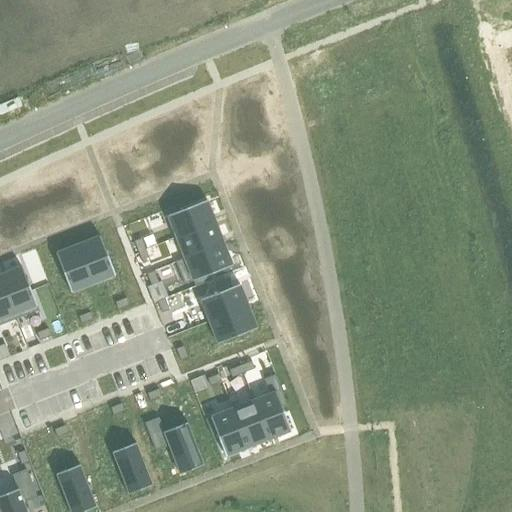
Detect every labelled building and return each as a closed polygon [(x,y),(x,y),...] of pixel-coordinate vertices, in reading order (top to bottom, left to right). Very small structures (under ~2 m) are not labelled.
[(182,203),(165,210),(176,237),(216,222),(207,200),(207,199),(184,209),(182,203)] [(184,258),(175,261),(175,262),(224,243),(216,222),(176,237),(184,258)] [(100,235),(78,244),(93,284),(115,275),(100,235)] [(141,238),(134,241),(138,252),(146,249),(141,238)] [(224,243),(175,262),(184,284),(193,280),(195,286),(212,279),(210,274),(232,265),(224,243)] [(78,244),(56,253),(71,292),(93,284),(78,244)] [(146,249),(138,252),(142,263),(150,260),(146,249)] [(22,266),(0,274),(0,275),(17,319),(39,310),(22,266)] [(127,266),(119,269),(124,280),(131,277),(127,266)] [(154,270),(146,273),(151,285),(158,282),(154,270)] [(0,325),(17,319),(0,275),(0,325)] [(240,284),(200,299),(209,321),(248,306),(240,284)] [(165,298),(157,301),(162,312),(169,309),(165,298)] [(248,306),(209,321),(217,343),(257,328),(248,306)] [(90,311),(78,316),(81,324),(93,319),(90,311)] [(48,328),(37,332),(40,340),(51,336),(48,328)] [(183,346),(176,349),(180,360),(188,357),(183,346)] [(251,361),(240,365),(243,373),(254,368),(251,361)] [(240,365),(229,370),(232,377),(243,373),(240,365)] [(219,374),(207,378),(210,386),(221,381),(219,374)] [(270,393),(253,400),(269,439),(291,430),(282,408),(287,406),(275,374),(264,378),(270,393)] [(158,388),(147,393),(150,400),(161,396),(158,388)] [(253,400),(232,408),(248,447),(269,439),(253,400)] [(122,403),(110,407),(113,415),(124,410),(122,403)] [(232,408),(205,419),(211,435),(217,433),(226,456),(248,447),(232,408)] [(159,417),(144,422),(155,451),(168,446),(179,474),(204,465),(187,422),(164,431),(159,417)] [(65,425),(54,429),(57,437),(68,432),(65,425)] [(136,442),(112,452),(128,494),(153,484),(136,442)] [(24,450),(17,453),(21,464),(29,461),(24,450)] [(80,464),(56,473),(70,511),(82,511),(96,506),(80,464)] [(17,488),(0,495),(0,511),(27,511),(24,502),(37,497),(26,469),(12,474),(17,488)]
